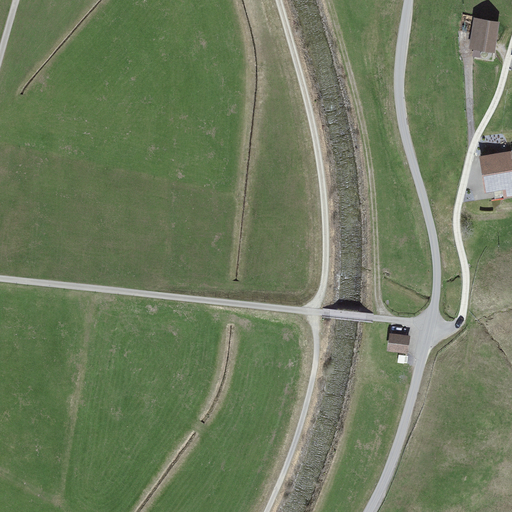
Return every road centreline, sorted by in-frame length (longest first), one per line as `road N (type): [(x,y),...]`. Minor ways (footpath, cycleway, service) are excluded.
road 1 (unclassified): [(370,511),(408,414),(437,281),(400,108),(409,0)]
road 2 (track): [(387,320),(365,132),(330,0)]
road 3 (track): [(310,313),(324,285),(324,215),(311,123),(276,0)]
road 4 (track): [(310,313),(317,360),(268,511)]
road 5 (track): [(430,327),(310,313)]
